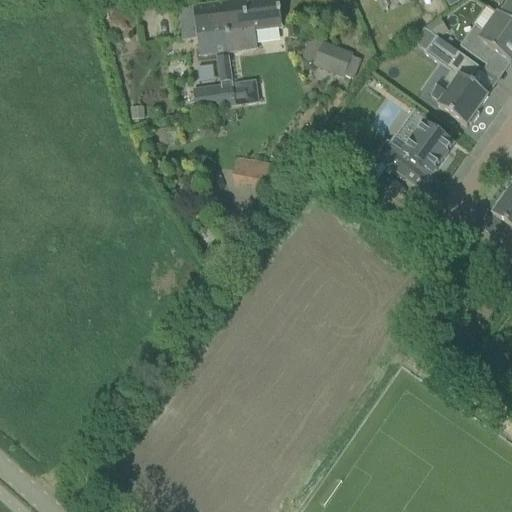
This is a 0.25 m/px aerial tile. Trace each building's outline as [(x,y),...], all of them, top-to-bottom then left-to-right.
[(274,0),(221,7),(228,56),(256,52),(254,35),(282,31),(277,0),(274,0)] [(461,4),(459,0),(443,0),(448,10),(461,4)] [(511,2),(500,20),(511,28),(511,2)] [(215,57),(228,56),(221,7),(179,13),(183,44),(197,42),(199,60),(215,57)] [(486,68),(495,56),(511,68),(511,66),(511,28),(500,20),(497,18),(484,36),(475,29),(460,50),(486,68)] [(438,21),(424,31),(436,40),(438,41),(447,34),(438,21)] [(424,31),(414,45),(426,54),(436,40),(424,31)] [(477,115),(488,99),(468,85),(478,70),(438,41),(436,40),(426,54),(424,57),(450,75),(443,85),(442,84),(431,99),(440,106),(437,110),(466,130),(469,126),(471,128),(479,117),(477,115)] [(323,43),(311,69),(326,75),(343,83),(355,58),(338,50),(323,43)] [(232,87),(228,56),(215,57),(219,89),(232,87)] [(244,85),(232,87),(235,111),(248,109),(244,85)] [(197,116),(235,111),(232,87),(219,89),(193,93),(197,116)] [(143,110),(131,112),(132,123),(144,122),(143,110)] [(403,156),(387,144),(375,161),(404,182),(416,166),(432,177),(453,148),(424,127),(403,156)] [(155,134),(159,150),(178,145),(174,129),(155,134)] [(237,162),(235,174),(233,186),(273,194),(276,175),(273,174),(270,168),(270,166),(237,162)] [(511,195),(510,194),(507,198),(504,196),(496,207),(499,210),(492,219),(508,230),(498,245),(511,255),(511,195)]
